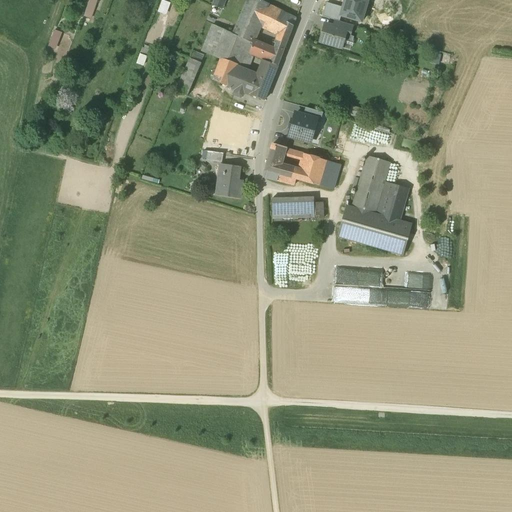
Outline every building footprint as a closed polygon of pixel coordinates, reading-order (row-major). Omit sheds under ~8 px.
[(88,0),(84,16),(90,18),(96,0),(88,0)] [(160,11),(167,14),(171,3),(164,0),(160,11)] [(214,0),(212,5),(222,9),(226,0),(214,0)] [(259,0),(249,0),(245,10),(250,12),(254,2),(263,6),(266,8),(267,6),(268,6),(268,4),(259,0)] [(345,0),(343,8),(341,16),(361,22),(367,0),(345,0)] [(263,6),(254,2),(250,12),(259,16),(263,6)] [(322,17),(335,21),(339,22),(341,16),(343,8),(326,3),(322,17)] [(263,6),(259,16),(262,18),(268,6),(267,6),(266,8),(263,6)] [(296,19),(268,6),(262,18),(259,26),(271,32),(275,31),(281,34),(288,38),(296,19)] [(250,12),(245,10),(234,35),(251,43),(253,39),(259,26),(262,18),(259,16),(250,12)] [(339,22),(335,21),(334,27),(346,31),(345,34),(350,35),(353,26),(339,22)] [(217,58),(227,32),(207,22),(196,51),(217,58)] [(334,27),(325,25),(320,41),(341,48),(345,34),(346,31),(334,27)] [(57,47),(62,33),(55,31),(50,44),(50,45),(57,47)] [(234,35),(227,32),(217,58),(221,60),(221,59),(238,65),(238,63),(243,52),(249,54),(253,43),(251,43),(234,35)] [(268,45),(253,39),(251,43),(253,43),(249,54),(252,56),(263,60),(277,66),(288,38),(281,34),(276,44),(274,48),(268,45)] [(247,67),(252,56),(249,54),(243,52),(238,63),(247,67)] [(148,57),(141,54),(138,64),(144,66),(148,57)] [(189,59),(175,92),(187,96),(201,64),(189,59)] [(238,65),(221,59),(221,60),(213,81),(229,87),(236,68),(238,65)] [(263,60),(257,76),(250,73),(242,92),(244,93),(264,101),(274,76),(277,66),(263,60)] [(250,73),(236,68),(229,87),(235,89),(234,93),(235,96),(240,98),(242,97),(244,93),(242,92),(250,73)] [(224,123),(227,112),(215,108),(214,120),(224,123)] [(303,116),(316,120),(320,121),(323,113),(306,108),(303,116)] [(235,114),(227,112),(224,123),(231,126),(235,114)] [(259,123),(235,114),(231,126),(249,132),(247,140),(256,141),(259,123)] [(303,116),(296,114),(294,121),(292,120),(289,128),(291,129),(289,136),(310,142),(316,120),(303,116)] [(352,121),(347,137),(385,150),(390,134),(352,121)] [(254,149),(256,141),(247,140),(242,140),(241,146),(254,149)] [(271,145),(267,160),(276,163),(279,154),(281,147),(271,145)] [(303,154),(299,152),(281,147),(279,154),(290,157),(291,156),(297,158),(297,160),(301,161),(303,154)] [(223,154),(207,152),(206,160),(221,163),(223,154)] [(315,157),(303,154),(301,161),(298,171),(296,177),(306,179),(319,183),(326,161),(315,157)] [(366,157),(352,207),(375,214),(384,183),(389,164),(366,157)] [(276,163),(267,160),(264,171),(269,172),(278,174),(292,178),(292,176),(294,169),(276,164),(276,163)] [(336,164),(326,161),(319,183),(330,186),(336,164)] [(239,168),(221,165),(217,195),(240,198),(242,181),(237,181),(239,168)] [(268,179),(277,181),(278,174),(269,172),(268,179)] [(290,184),(292,178),(278,174),(277,181),(290,184)] [(292,178),(290,184),(304,189),(306,179),(296,177),(292,176),(292,178)] [(408,190),(384,183),(375,214),(399,220),(408,190)] [(269,194),(269,217),(324,216),(323,202),(313,202),(313,194),(269,194)] [(352,207),(347,206),(338,236),(402,255),(411,224),(399,220),(375,214),(352,207)] [(334,285),(346,285),(346,267),(335,267),(334,285)] [(360,305),(430,309),(431,291),(418,290),(418,276),(406,276),(405,289),(361,287),(360,305)] [(348,297),(348,287),(332,287),(332,302),(344,302),(344,297),(348,297)]
